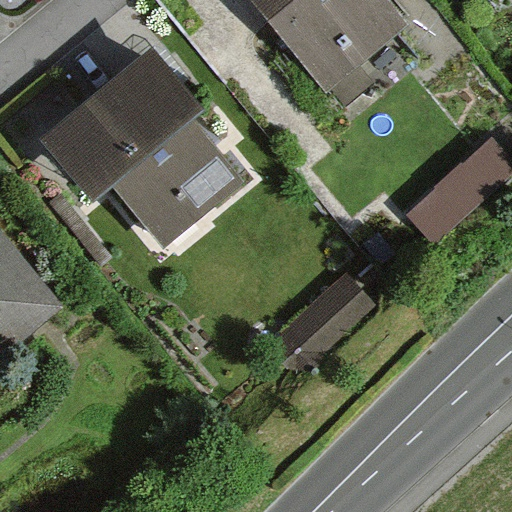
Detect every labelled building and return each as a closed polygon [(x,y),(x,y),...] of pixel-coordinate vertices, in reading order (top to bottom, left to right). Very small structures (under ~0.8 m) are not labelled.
[(269,0),(379,129),(472,51),(428,0),(269,0)] [(223,110),(167,44),(53,139),(108,205),(123,193),(168,248),(256,175),(210,121),(223,110)] [(436,248),(511,182),(511,161),(495,142),(409,216),(436,248)] [(0,367),(70,309),(0,224),(0,367)] [(350,278),(278,336),(308,373),(380,315),(350,278)]
